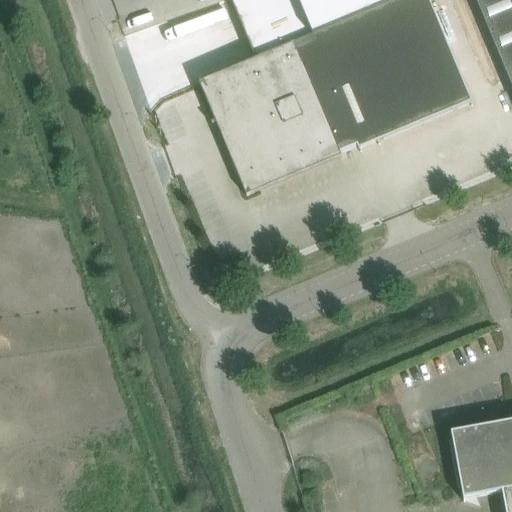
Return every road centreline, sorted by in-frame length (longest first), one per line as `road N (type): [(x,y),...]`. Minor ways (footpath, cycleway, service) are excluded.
road 1 (unclassified): [(224,333),(190,302),(84,0)]
road 2 (unclassified): [(224,333),(511,217)]
road 3 (unclassified): [(264,511),(220,370),(224,333)]
